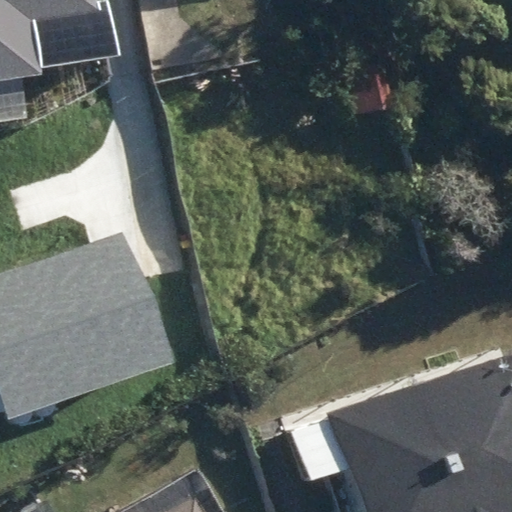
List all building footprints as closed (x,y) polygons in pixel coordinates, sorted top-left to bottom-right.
[(0,0),(0,73),(17,72),(9,17),(72,7),(71,0),(0,0)] [(102,0),(107,30),(134,26),(131,0),(102,0)] [(151,99),(176,96),(171,64),(146,68),(151,99)] [(333,71),(342,116),(373,109),(364,66),(333,71)] [(208,286),(222,324),(255,311),(241,275),(208,286)] [(511,367),(506,349),(279,419),(297,477),(331,466),(345,511),(503,511),(511,509),(511,367)] [(199,511),(193,498),(188,501),(164,511),(199,511)]
